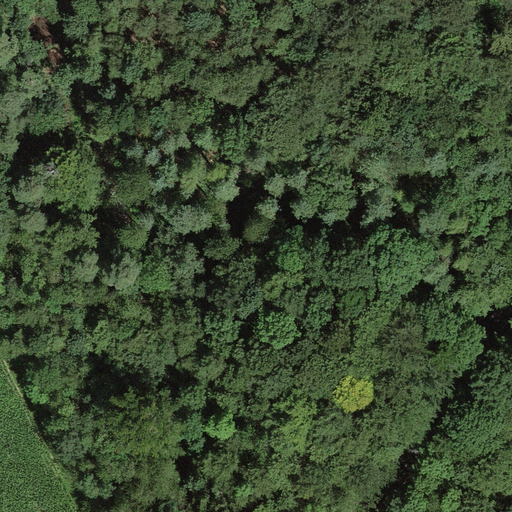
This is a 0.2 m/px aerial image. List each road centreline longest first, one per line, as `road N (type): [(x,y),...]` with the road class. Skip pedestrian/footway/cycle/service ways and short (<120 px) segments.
road 1 (track): [(207,511),(161,326),(77,68),(70,0)]
road 2 (tertiary): [(511,313),(367,511)]
